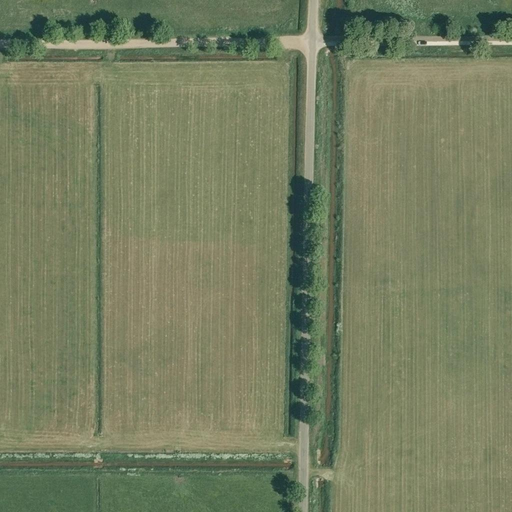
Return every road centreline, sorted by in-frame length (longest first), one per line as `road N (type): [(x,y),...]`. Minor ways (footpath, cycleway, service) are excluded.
road 1 (unclassified): [(303,511),(313,0)]
road 2 (track): [(0,41),(311,38)]
road 3 (track): [(511,38),(311,38)]
